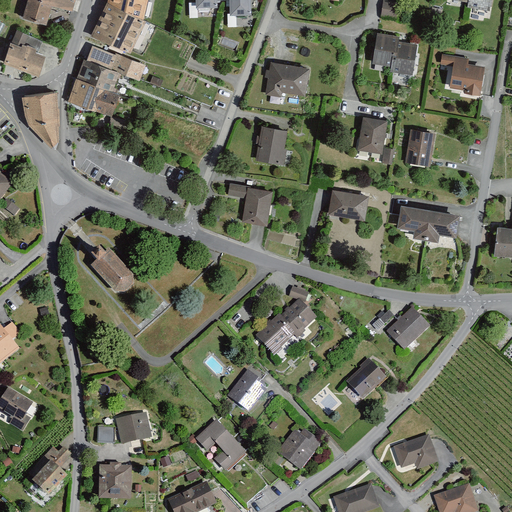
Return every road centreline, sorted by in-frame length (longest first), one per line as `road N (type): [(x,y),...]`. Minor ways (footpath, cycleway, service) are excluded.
road 1 (residential): [(271,511),(350,458),(407,402),(471,319),(469,303)]
road 2 (residential): [(188,233),(327,281),(469,303)]
road 3 (residential): [(72,511),(82,417),(49,229)]
road 4 (residential): [(188,233),(274,0)]
